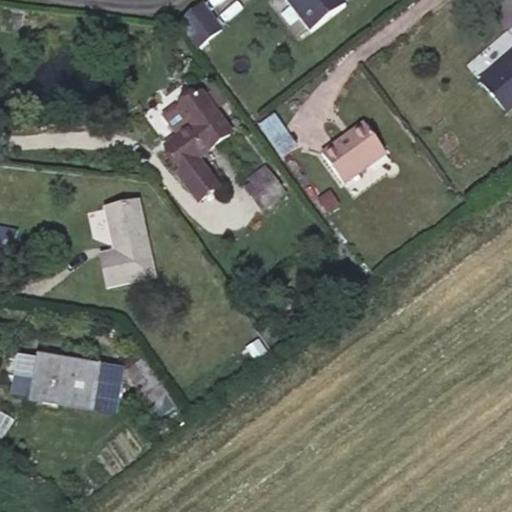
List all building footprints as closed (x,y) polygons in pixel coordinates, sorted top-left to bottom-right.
[(344,7),(338,0),(282,0),(309,34),(344,7)] [(200,6),(176,24),(195,49),(219,31),(200,6)] [(507,112),(511,107),(511,56),(481,84),(507,112)] [(270,99),(242,64),(228,74),(255,110),(270,99)] [(178,172),(199,201),(217,188),(196,160),(230,135),(201,94),(179,111),(175,107),(162,117),(169,126),(168,128),(173,135),(175,134),(179,138),(166,148),(182,169),(178,172)] [(272,140),(285,132),(274,116),(261,125),(272,140)] [(343,185),(385,154),(364,124),(321,155),(343,185)] [(295,147),(285,132),(272,140),(282,156),(295,147)] [(511,132),(508,136),(506,135),(460,181),(472,192),(511,154),(511,132)] [(251,186),(268,172),(265,168),(248,181),(251,186)] [(285,194),(268,172),(251,186),(245,190),(262,212),(285,194)] [(154,279),(139,203),(107,210),(115,254),(101,257),(107,289),(154,279)] [(33,400),(39,361),(20,357),(13,397),(33,400)] [(120,374),(39,361),(33,400),(114,413),(120,374)] [(155,382),(140,361),(124,372),(148,405),(164,394),(155,382)] [(8,418),(0,412),(0,441),(13,421),(8,418)]
